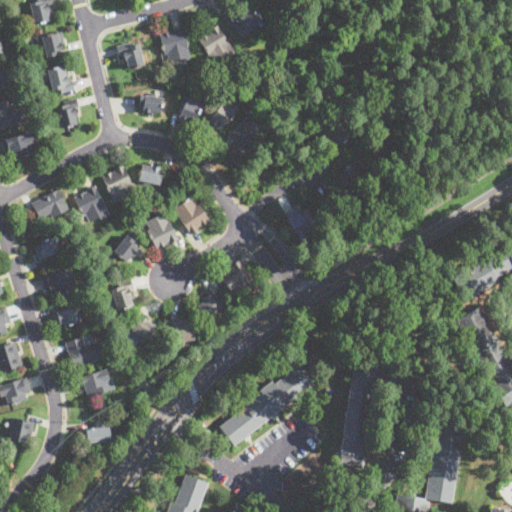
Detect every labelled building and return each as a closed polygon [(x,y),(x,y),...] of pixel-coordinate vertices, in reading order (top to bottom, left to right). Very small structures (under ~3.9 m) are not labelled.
[(49,20),(34,24),(28,2),(36,0),(50,0),(51,3),(47,4),(48,10),(47,10),(49,20)] [(248,8),(259,19),(242,36),(227,22),(233,15),(236,18),(241,13),(241,14),(248,8)] [(217,24),(234,52),(226,57),(225,56),(215,62),(210,54),(208,56),(197,38),(199,37),(199,36),(206,32),(206,33),(209,31),(208,29),(217,24)] [(189,59),(179,61),(179,59),(168,62),(166,53),(163,54),(158,34),(161,33),(161,32),(181,27),(189,59)] [(58,41),(59,41),(62,49),(54,51),(55,55),(46,57),(41,36),(56,33),(58,41)] [(129,42),(130,46),(138,43),(143,64),(127,69),(124,60),(123,60),(122,54),(117,55),(115,45),(129,42)] [(64,75),(65,74),(67,81),(71,80),(73,88),(60,91),(60,88),(51,90),(49,80),(41,82),(39,71),(62,66),(64,75)] [(188,98),(191,100),(194,94),(203,98),(190,126),(176,119),(182,105),(179,103),(184,92),(190,95),(188,98)] [(159,112),(150,111),(150,112),(141,111),(142,106),(138,106),(139,94),(160,97),(159,112)] [(223,103),(226,105),(230,100),(238,106),(220,130),(207,120),(216,108),(213,106),(220,96),(225,100),(223,103)] [(60,127),(55,106),(62,105),(62,101),(75,98),(77,107),(73,108),(76,123),(60,127)] [(7,108),(20,103),(23,111),(21,112),(24,121),(0,128),(0,100),(4,99),(7,108)] [(247,151),(244,149),(243,149),(237,144),(238,143),(235,141),(235,142),(227,135),(250,111),(256,117),(254,118),(264,127),(258,133),(261,136),(247,151)] [(352,134),(334,145),(326,130),(343,119),(352,134)] [(28,142),(32,153),(12,160),(9,152),(5,153),(0,141),(29,130),(33,140),(28,142)] [(365,173),(348,184),(341,174),(344,172),(342,169),(356,159),(365,173)] [(150,165),(158,166),(157,174),(160,174),(158,184),(137,179),(141,163),(150,165)] [(122,164),(136,194),(128,198),(127,196),(116,201),(112,194),(109,195),(100,177),(114,170),(113,168),(122,164)] [(94,185),(109,214),(100,219),(99,216),(88,222),(84,215),(82,216),(72,197),(75,195),(82,191),(83,192),(86,190),(85,189),(94,185)] [(66,209),(51,217),(49,212),(39,218),(31,203),(56,189),(66,209)] [(194,204),(197,202),(207,220),(206,221),(207,222),(201,227),(200,225),(196,227),(197,228),(189,233),(171,206),(178,201),(180,202),(190,196),(194,204)] [(295,208),(298,213),(307,208),(311,215),(310,216),(316,227),(307,233),(309,236),(300,242),(284,215),(295,208)] [(169,243),(168,242),(164,244),(165,245),(156,249),(147,230),(148,229),(144,221),(155,215),(154,213),(163,209),(177,239),(169,243)] [(125,261),(113,251),(126,234),(133,240),(132,243),(137,247),(125,261)] [(62,250),(37,258),(33,247),(40,244),(39,241),(56,235),(62,250)] [(511,269),(464,300),(451,279),(511,241),(511,269)] [(257,287),(249,292),(247,290),(235,298),(219,274),(231,266),(230,265),(238,259),(257,287)] [(71,289),(59,293),(60,295),(53,298),(50,288),(45,290),(40,278),(69,267),(72,277),(68,279),(71,289)] [(133,304),(116,310),(110,289),(118,287),(117,282),(129,279),(132,288),(128,289),(133,304)] [(206,318),(196,305),(203,299),(203,298),(208,294),(205,291),(212,285),(220,296),(217,298),(223,305),(206,318)] [(94,305),(94,307),(91,308),(91,306),(90,306),(88,299),(94,298),(96,305),(94,305)] [(79,321),(63,326),(62,322),(55,325),(51,312),(75,305),(79,321)] [(7,331),(0,333),(0,308),(5,307),(9,320),(4,322),(7,331)] [(511,403),(505,407),(485,373),(487,372),(457,320),(480,307),(511,362),(511,403)] [(155,325),(146,339),(145,338),(141,343),(137,340),(139,334),(127,328),(132,319),(135,321),(139,315),(147,319),(146,320),(155,325)] [(176,342),(173,321),(190,319),(193,339),(176,342)] [(396,346),(393,333),(413,329),(416,342),(396,346)] [(83,345),(97,340),(100,349),(98,350),(100,358),(72,367),(64,342),(81,337),(83,345)] [(21,365),(1,372),(0,368),(0,345),(14,341),(21,365)] [(377,363),(361,470),(339,466),(355,359),(377,363)] [(314,383),(234,445),(219,426),(243,407),(241,404),(271,381),(273,383),(299,364),(314,383)] [(105,368),(108,377),(110,376),(115,389),(88,398),(85,389),(80,391),(75,378),(105,368)] [(26,399),(7,404),(4,394),(0,395),(0,383),(25,377),(29,390),(23,391),(26,399)] [(148,379),(147,388),(140,387),(142,378),(148,379)] [(132,404),(125,405),(124,398),(131,396),(132,404)] [(29,443),(8,439),(12,421),(10,421),(11,417),(33,422),(29,443)] [(104,427),(108,426),(109,441),(86,443),(85,428),(95,427),(95,421),(103,420),(104,427)] [(463,427),(461,443),(457,442),(456,449),(459,449),(451,503),(428,499),(426,511),(392,511),(395,494),(424,498),(434,423),(463,427)] [(207,482),(195,511),(166,511),(170,502),(173,503),(184,474),(207,482)]
